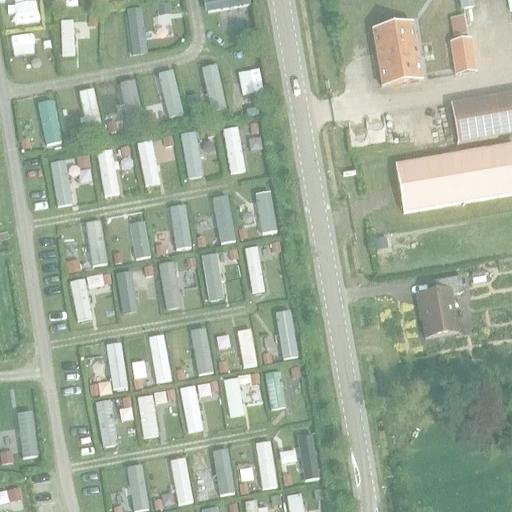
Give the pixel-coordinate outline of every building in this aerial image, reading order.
[(23,9),(23,0),(13,0),(14,9),(23,9)] [(247,0),(202,0),(204,14),(249,6),(247,0)] [(123,40),(122,1),(109,1),(109,40),(123,40)] [(169,5),(157,6),(158,18),(171,16),(169,5)] [(146,56),(141,11),(124,13),(130,58),(146,56)] [(94,66),(85,18),(70,21),(79,68),(94,66)] [(462,18),(449,21),(452,39),(466,36),(462,18)] [(18,36),(45,34),(44,21),(17,23),(18,36)] [(381,89),(421,82),(412,27),(372,33),(381,89)] [(252,32),(242,34),(243,43),(254,41),(252,32)] [(459,76),(475,73),(472,56),(456,59),(459,76)] [(214,67),(199,71),(209,115),(224,111),(214,67)] [(252,68),(235,71),(242,105),(258,101),(252,68)] [(171,73),(156,77),(167,120),(182,117),(171,73)] [(143,127),(133,82),(118,86),(127,131),(143,127)] [(102,138),(91,92),(77,95),(88,141),(102,138)] [(511,96),(450,107),(457,146),(511,136),(511,96)] [(60,144),(51,103),(37,106),(45,147),(60,144)] [(197,109),(188,111),(190,118),(199,116),(197,109)] [(257,110),(246,112),(247,118),(259,116),(257,110)] [(153,114),(146,116),(149,125),(155,124),(153,114)] [(114,123),(107,125),(109,134),(116,133),(114,123)] [(257,125),(249,126),(251,136),(258,135),(257,125)] [(213,129),(206,131),(208,139),(214,138),(213,129)] [(75,130),(69,132),(71,141),(78,140),(75,130)] [(244,174),(236,130),(222,132),(230,176),(244,174)] [(201,179),(193,134),(179,137),(187,181),(201,179)] [(170,139),(163,140),(165,149),(172,148),(170,139)] [(28,141),(21,143),(22,153),(30,151),(28,141)] [(159,185),(150,144),(135,147),(144,189),(159,185)] [(403,215),(511,196),(511,147),(395,167),(403,215)] [(127,148),(120,150),(122,160),(129,158),(127,148)] [(118,196),(110,152),(95,155),(103,198),(118,196)] [(87,158),(76,160),(78,171),(89,169),(87,158)] [(72,207),(64,163),(49,166),(57,209),(72,207)] [(268,195),(254,197),(261,236),(275,234),(268,195)] [(226,199),(211,202),(219,247),(235,244),(226,199)] [(190,250),(183,208),(168,210),(175,252),(190,250)] [(106,267),(98,223),(84,225),(91,269),(106,267)] [(143,224),(128,227),(134,262),(149,259),(143,224)] [(246,231),(238,233),(240,242),(247,241),(246,231)] [(384,239),(373,242),(375,252),(386,250),(384,239)] [(204,240),(196,241),(198,250),(205,249),(204,240)] [(279,244),(271,245),(273,255),(280,254),(279,244)] [(163,248),(155,249),(157,258),(164,257),(163,248)] [(262,295),(256,250),(244,252),(251,296),(262,295)] [(236,252),(229,253),(230,262),(237,261),(236,252)] [(120,256),(112,257),(114,267),(121,266),(120,256)] [(223,302),(215,257),(200,259),(207,305),(223,302)] [(193,260),(186,261),(187,271),(195,269),(193,260)] [(77,263),(66,265),(68,276),(79,275),(77,263)] [(180,310),(173,264),(157,267),(165,313),(180,310)] [(150,268),(143,269),(145,279),(152,278),(150,268)] [(136,315),(130,274),(114,276),(120,317),(136,315)] [(109,276),(102,277),(103,286),(110,285),(109,276)] [(435,295),(416,299),(419,314),(420,314),(425,340),(458,334),(451,297),(463,295),(460,279),(432,284),(435,295)] [(91,321),(83,282),(68,285),(75,324),(91,321)] [(298,360),(290,313),(274,315),(282,362),(298,360)] [(211,375),(203,331),(188,334),(197,378),(211,375)] [(256,367),(248,332),(235,334),(243,370),(256,367)] [(171,382),(163,338),(147,341),(155,385),(171,382)] [(126,390),(120,346),(105,348),(111,392),(126,390)] [(269,355),(262,356),(264,366),(271,365),(269,355)] [(226,364),(219,365),(220,374),(227,373),(226,364)] [(298,369),(291,370),(292,379),(299,378),(298,369)] [(183,372),(176,373),(177,382),(184,381),(183,372)] [(285,410),(278,374),(264,377),(270,413),(285,410)] [(256,375),(249,376),(251,386),(258,385),(256,375)] [(140,381),(133,382),(135,392),(142,390),(140,381)] [(243,418),(237,381),(222,383),(228,421),(243,418)] [(216,383),(209,384),(211,393),(218,392),(216,383)] [(202,432),(193,388),(178,391),(187,435),(202,432)] [(173,392),(166,393),(167,402),(174,401),(173,392)] [(157,438),(151,398),(136,401),(142,441),(157,438)] [(129,399),(122,400),(123,410),(130,409),(129,399)] [(117,448),(109,403),(94,405),(102,451),(117,448)] [(32,415),(17,416),(23,461),(37,459),(32,415)] [(318,482),(312,437),(296,440),(303,484),(318,482)] [(275,490),(268,445),(255,447),(262,492),(275,490)] [(234,497),(226,452),(211,455),(219,499),(234,497)] [(11,454),(1,455),(3,465),(13,463),(11,454)] [(191,505),(184,461),(169,464),(177,507),(191,505)] [(147,511),(141,468),(126,470),(132,511),(147,511)] [(289,477),(282,478),(284,487),(291,486),(289,477)] [(246,486),(239,487),(240,497),(247,496),(246,486)] [(19,490),(9,492),(11,501),(20,500),(19,490)] [(321,491),(314,492),(315,502),(322,501),(321,491)] [(207,494),(198,496),(200,505),(208,503),(207,494)] [(301,511),(299,496),(286,498),(288,511),(301,511)] [(279,497),(271,499),(272,509),(281,507),(279,497)] [(161,502),(154,503),(154,511),(157,511),(162,511),(161,502)]
